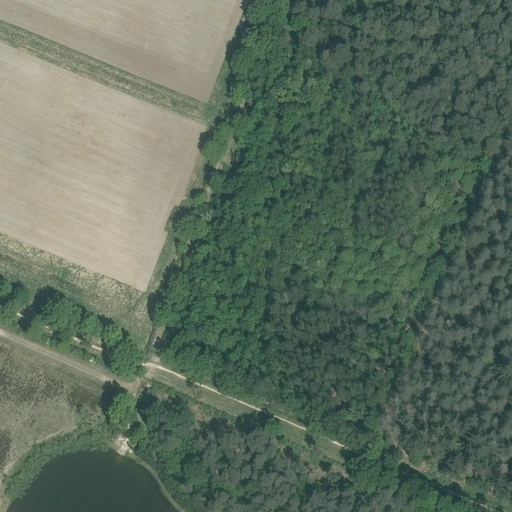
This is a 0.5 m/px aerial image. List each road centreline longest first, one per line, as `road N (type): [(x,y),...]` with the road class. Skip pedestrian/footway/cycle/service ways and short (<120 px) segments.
road 1 (track): [(159,374),(373,458)]
road 2 (track): [(0,299),(139,367)]
road 3 (track): [(373,458),(479,511)]
